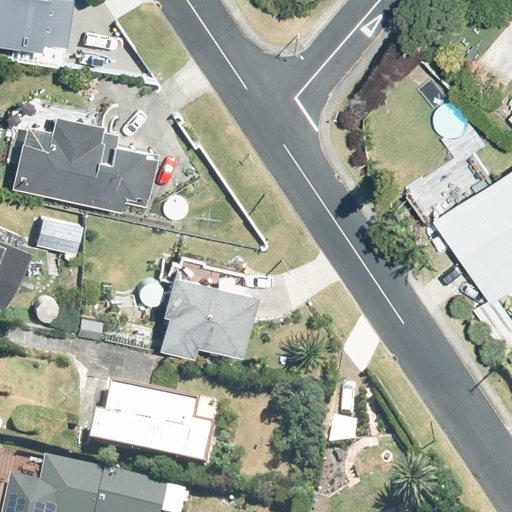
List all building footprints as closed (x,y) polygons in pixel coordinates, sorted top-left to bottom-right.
[(0,0),(0,48),(28,52),(31,31),(35,31),(37,0),(0,0)] [(104,23),(93,31),(98,37),(108,29),(104,23)] [(368,112),(421,45),(401,30),(349,96),(368,112)] [(9,177),(116,200),(120,182),(130,184),(130,182),(142,185),(151,141),(138,139),(139,133),(107,128),(109,122),(96,119),(98,108),(51,99),(48,117),(22,111),(9,177)] [(511,149),(428,209),(485,292),(488,296),(495,292),(511,279),(511,149)] [(43,199),(34,237),(73,245),(81,207),(43,199)] [(0,298),(27,240),(0,228),(0,298)] [(241,265),(203,256),(205,249),(178,243),(174,260),(166,258),(158,301),(163,303),(156,340),(190,348),(193,335),(239,345),(253,278),(239,275),(241,265)] [(485,292),(470,303),(505,354),(511,346),(511,316),(495,292),(488,296),(485,292)] [(76,314),(75,332),(87,333),(88,315),(76,314)] [(196,416),(200,396),(113,379),(107,411),(98,409),(92,436),(204,459),(213,420),(196,416)] [(95,511),(107,465),(46,453),(41,477),(11,471),(2,511),(95,511)] [(160,511),(161,510),(166,483),(168,478),(107,465),(95,511),(160,511)] [(166,483),(161,510),(168,511),(181,511),(187,487),(166,483)]
